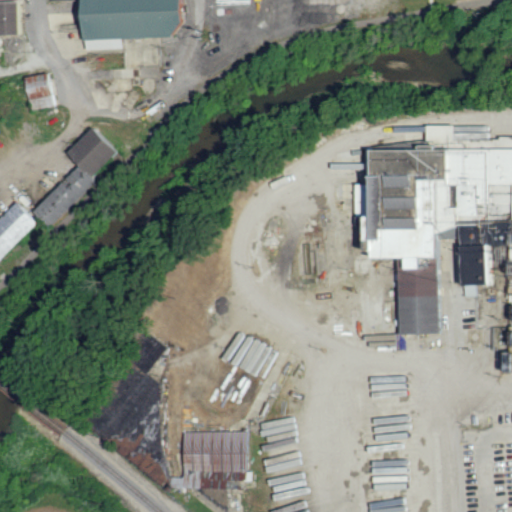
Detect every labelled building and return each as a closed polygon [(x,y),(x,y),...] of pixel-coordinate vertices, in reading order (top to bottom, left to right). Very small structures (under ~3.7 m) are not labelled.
[(0,0),(22,0),(23,34),(2,34),(3,50),(0,50),(0,0)] [(87,38),(85,0),(185,0),(186,20),(174,34),(87,38)] [(34,108),(28,76),(51,72),(58,104),(34,108)] [(52,228),(100,180),(95,174),(118,150),(94,126),(69,150),(82,163),(35,210),(52,228)] [(432,126),(454,126),(454,146),(511,145),(511,292),(510,293),(510,247),(495,248),(496,285),(464,285),(463,224),(440,233),(443,331),(402,332),(401,306),(396,306),(396,295),(403,295),(402,251),(383,252),(383,245),(374,245),(373,216),(360,216),(360,186),(381,186),(381,149),(433,149),(432,126)] [(0,262),(41,222),(20,200),(0,219),(0,262)] [(249,485),(249,432),(184,431),(183,485),(249,485)]
